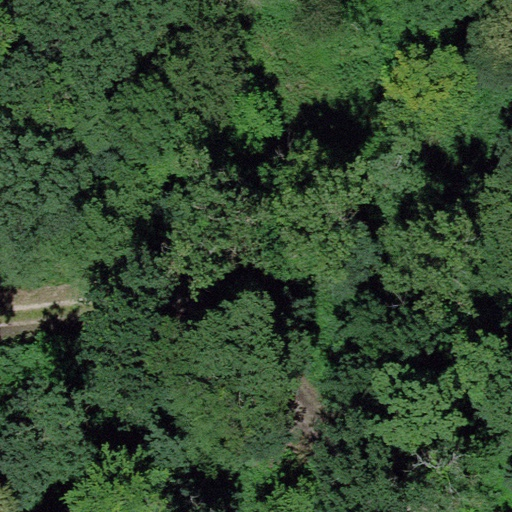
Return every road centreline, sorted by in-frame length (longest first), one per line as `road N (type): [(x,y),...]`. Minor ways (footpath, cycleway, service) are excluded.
road 1 (track): [(414,511),(334,411),(224,297),(0,131)]
road 2 (track): [(224,297),(0,314)]
